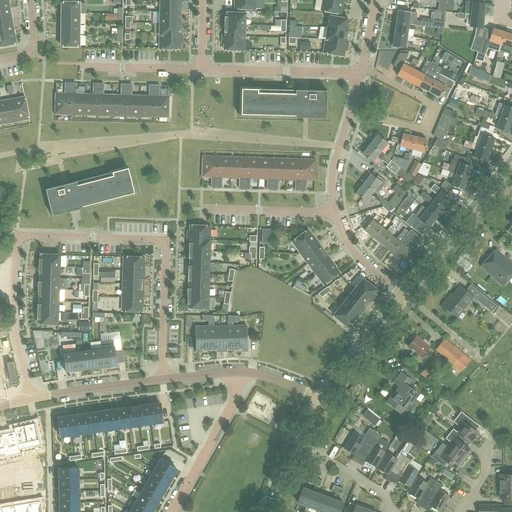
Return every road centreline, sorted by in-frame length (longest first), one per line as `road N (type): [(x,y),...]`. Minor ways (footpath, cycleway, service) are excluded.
road 1 (residential): [(29,400),(12,300),(21,231),(165,239),(163,381)]
road 2 (residential): [(351,110),(415,126),(432,111),(361,70)]
road 3 (residential): [(405,298),(511,168)]
road 4 (residential): [(202,70),(360,76)]
road 5 (residential): [(172,511),(235,401),(238,372)]
road 6 (residential): [(163,381),(29,400)]
road 7 (residential): [(321,403),(405,298)]
road 8 (residential): [(334,212),(205,210)]
road 9 (residential): [(395,511),(382,492),(298,442)]
